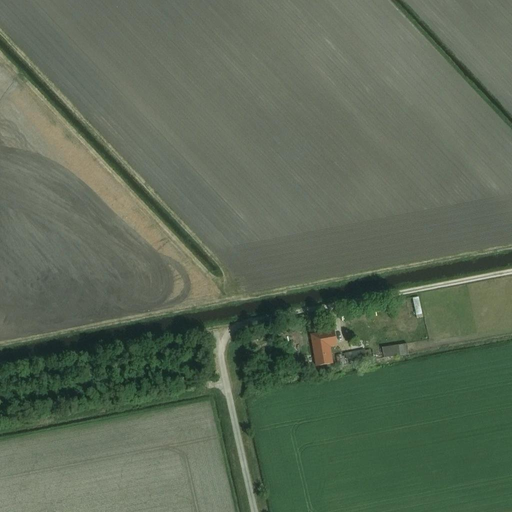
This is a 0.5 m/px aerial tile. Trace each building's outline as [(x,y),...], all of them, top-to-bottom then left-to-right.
[(420,296),(406,298),(409,317),(422,315),(420,296)] [(415,335),(428,333),(427,326),(414,327),(415,335)] [(328,344),(335,343),(333,332),(314,335),(315,338),(311,339),(316,367),(332,364),(328,344)] [(384,360),(409,355),(407,345),(382,349),(384,360)] [(339,356),(341,368),(375,361),(372,350),(364,352),(364,350),(345,354),(345,355),(339,356)]
